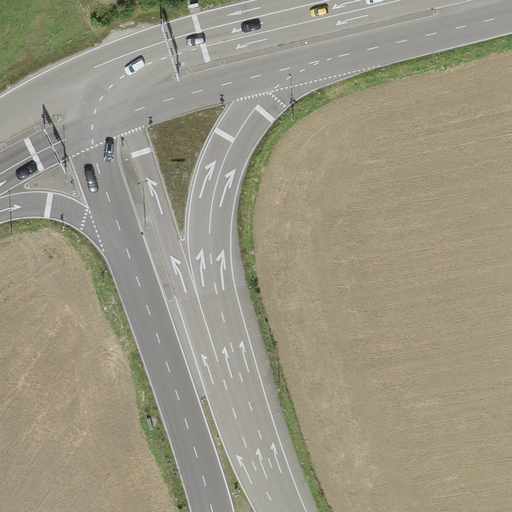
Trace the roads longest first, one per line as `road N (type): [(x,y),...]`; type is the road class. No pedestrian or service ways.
road 1 (motorway): [(126,245),(212,511)]
road 2 (motorway): [(213,315),(208,240),(219,171),(241,127),(295,62)]
road 3 (secondary): [(295,62),(511,12)]
road 4 (motorway): [(213,315),(170,241),(130,113)]
road 5 (motorway): [(281,511),(213,315)]
road 6 (secondary): [(242,27),(71,77)]
road 7 (secondary): [(130,113),(295,62)]
road 8 (motorway): [(242,27),(110,92)]
road 9 (motorway): [(0,210),(54,205),(126,245)]
road 10 (motorway): [(88,129),(126,245)]
road 11 (secondary): [(360,0),(242,27)]
